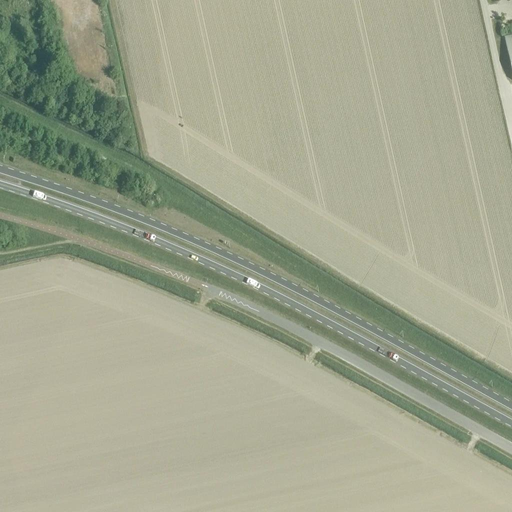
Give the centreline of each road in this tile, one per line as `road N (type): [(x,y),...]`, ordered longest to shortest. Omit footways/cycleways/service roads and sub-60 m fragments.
road 1 (primary): [(511,407),(203,243),(0,169)]
road 2 (primary): [(0,186),(202,261),(511,424)]
road 3 (unclassified): [(511,449),(206,287)]
